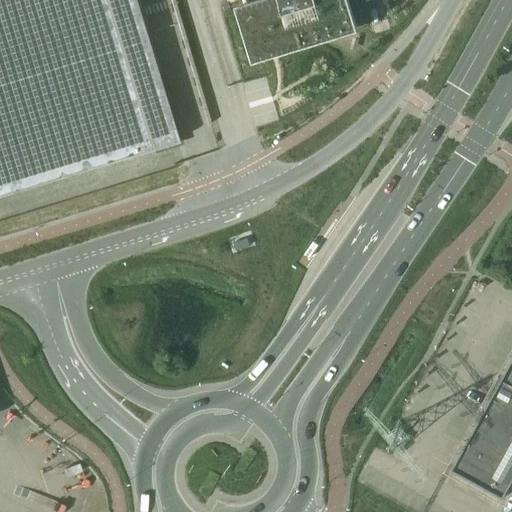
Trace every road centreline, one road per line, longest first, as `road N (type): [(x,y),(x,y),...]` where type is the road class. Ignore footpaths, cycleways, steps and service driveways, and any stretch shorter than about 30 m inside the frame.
road 1 (unclassified): [(454,0),(361,132),(242,208),(59,265)]
road 2 (primary): [(508,0),(413,166),(315,310)]
road 3 (primary): [(345,337),(511,82)]
road 4 (unclassified): [(23,277),(73,374),(144,449)]
road 5 (unclassified): [(175,410),(135,393),(95,360),(59,265)]
road 6 (primary): [(297,511),(312,471),(308,413),(345,337)]
road 7 (primary): [(315,310),(228,400)]
